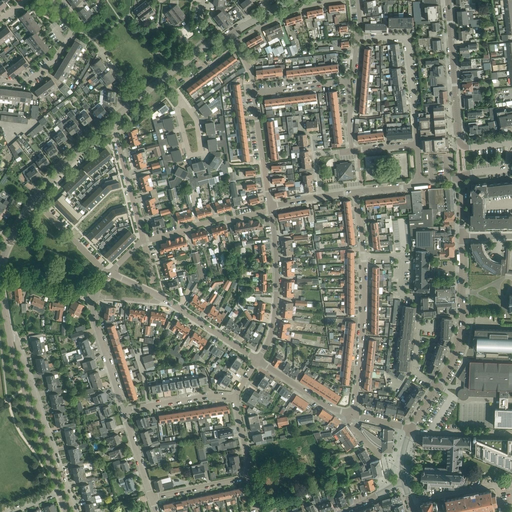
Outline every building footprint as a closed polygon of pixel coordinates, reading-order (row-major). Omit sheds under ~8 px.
[(84,3),(82,0),(74,0),(70,3),(74,8),(76,6),(77,8),(82,5),(84,3)] [(224,1),(219,0),(214,0),(214,5),(217,5),(216,8),(223,9),(223,10),(227,8),(227,7),(223,6),(224,3),(226,3),(226,1),(224,1)] [(244,0),(245,1),(251,8),(255,5),(253,2),(251,0),(244,0)] [(150,7),(146,1),(140,5),(144,11),(150,7)] [(245,1),(243,2),(242,1),(237,4),(242,10),(244,8),(247,12),(251,8),(245,1)] [(345,4),(337,5),(338,11),(338,13),(340,13),(340,14),(345,13),(345,10),(345,4)] [(82,5),(77,8),(79,11),(77,12),(80,17),(88,11),(84,7),(82,5)] [(138,16),(144,11),(140,5),(134,10),(138,16)] [(181,10),(176,5),(171,9),(175,15),(181,10)] [(376,6),(373,6),(367,7),(365,7),(365,13),(370,12),(371,15),(377,14),(376,6)] [(155,12),(150,7),(144,11),(149,17),(155,12)] [(464,8),(464,11),(457,11),(458,16),(460,16),(467,15),(466,11),(476,11),(476,7),(464,8)] [(216,8),(216,13),(217,15),(214,17),(217,21),(225,15),(223,13),(224,12),(223,10),(223,9),(216,8)] [(169,20),(175,15),(171,9),(165,14),(169,20)] [(186,16),(181,10),(175,15),(180,21),(186,16)] [(30,16),(27,11),(19,17),(23,22),(30,16)] [(91,15),(88,11),(80,17),(84,21),(86,19),(88,22),(92,18),(91,15)] [(144,11),(138,16),(143,22),(149,17),(144,11)] [(232,16),(229,12),(225,15),(217,21),(220,25),(229,18),(230,18),(232,16)] [(175,15),(169,20),(174,26),(180,21),(175,15)] [(301,15),(293,17),(295,23),(296,25),(297,28),(299,28),(298,25),(300,24),(299,22),(303,20),(301,15)] [(458,24),(471,23),(471,27),(477,26),(480,26),(480,20),(477,20),(476,19),(467,20),(467,15),(460,16),(460,24),(458,24)] [(26,26),(34,20),(30,16),(23,22),(26,26)] [(230,18),(229,18),(220,25),(224,30),(231,23),(229,21),(231,20),(230,18)] [(29,30),(37,24),(34,20),(26,26),(29,30)] [(427,21),(428,24),(432,24),(432,30),(429,31),(429,37),(433,37),(437,37),(437,31),(440,31),(440,22),(433,23),(432,21),(427,21)] [(37,31),(41,29),(37,24),(29,30),(33,34),(37,31)] [(283,32),(282,29),(280,24),(273,27),(278,37),(278,39),(284,36),(282,32),(283,32)] [(13,34),(7,27),(3,30),(8,37),(13,34)] [(278,37),(273,27),(266,30),(263,31),(268,42),(278,37)] [(469,30),(459,31),(460,40),(465,40),(465,34),(469,34),(474,34),(473,28),(469,28),(469,30)] [(8,37),(3,30),(0,31),(0,35),(4,41),(8,37)] [(33,34),(28,38),(25,40),(28,44),(39,36),(37,34),(39,33),(37,31),(33,34)] [(265,42),(261,34),(254,38),(256,43),(259,42),(261,44),(258,45),(259,49),(260,50),(266,46),(264,43),(265,42)] [(32,49),(42,41),(39,36),(28,44),(32,49)] [(441,40),(438,40),(437,37),(433,37),(429,37),(418,38),(419,45),(424,45),(424,46),(426,46),(426,50),(437,49),(442,49),(441,40)] [(254,38),(247,42),(250,47),(254,45),(255,44),(256,43),(254,38)] [(339,43),(339,48),(342,47),(342,48),(350,47),(349,41),(348,41),(347,39),(342,39),(342,42),(341,42),(341,43),(339,43)] [(75,41),(72,45),(81,50),(82,48),(84,49),(87,44),(80,40),(79,43),(75,41)] [(38,51),(45,45),(42,41),(32,49),(35,53),(38,51)] [(274,48),(271,42),(268,43),(270,46),(273,51),(275,56),(285,52),(282,45),(279,47),(279,46),(274,48)] [(460,53),(462,53),(462,57),(465,56),(465,57),(466,58),(467,58),(468,58),(468,57),(469,56),(470,55),(470,54),(470,53),(470,52),(469,52),(469,50),(477,49),(477,42),(472,43),(467,43),(468,46),(460,46),(460,53)] [(41,55),(49,49),(45,45),(38,51),(41,55)] [(72,45),(70,50),(78,55),(78,54),(80,52),(81,53),(83,51),(81,50),(72,45)] [(262,49),(263,51),(266,50),(268,54),(273,51),(270,46),(265,48),(262,49)] [(296,55),(292,46),(287,48),(290,55),(293,54),(293,56),(296,55)] [(70,50),(67,54),(75,59),(76,59),(77,56),(79,57),(80,55),(78,54),(78,55),(70,50)] [(67,54),(64,58),(73,64),(73,63),(75,61),(76,62),(77,60),(76,59),(75,59),(67,54)] [(237,60),(233,55),(228,58),(234,67),(237,65),(235,62),(237,60)] [(29,65),(23,57),(19,60),(25,68),(29,65)] [(96,57),(93,61),(90,66),(93,71),(103,63),(100,59),(99,60),(96,57)] [(64,58),(62,63),(70,68),(72,65),(73,66),(75,64),(73,63),(73,64),(64,58)] [(235,68),(234,67),(228,58),(223,62),(229,71),(230,71),(235,68)] [(463,60),(463,62),(461,62),(461,64),(460,64),(461,67),(462,69),(472,68),(471,61),(471,59),(463,60)] [(25,68),(19,60),(14,64),(20,71),(25,68)] [(13,62),(9,65),(16,75),(20,71),(14,64),(13,62)] [(229,71),(223,62),(218,66),(222,72),(224,74),(229,71)] [(1,63),(0,63),(0,71),(2,74),(4,77),(6,75),(7,77),(9,75),(10,75),(6,70),(4,67),(3,66),(1,63)] [(62,63),(59,67),(68,72),(69,70),(71,71),(72,69),(70,68),(62,63)] [(106,68),(103,63),(93,71),(96,74),(98,73),(106,68)] [(8,64),(4,67),(6,70),(10,75),(9,75),(12,78),(16,75),(9,65),(8,64)] [(275,64),(275,68),(276,68),(277,76),(283,75),(283,72),(285,71),(284,64),(279,65),(278,64),(275,64)] [(430,66),(431,75),(429,75),(430,86),(432,86),(437,85),(436,79),(435,79),(435,75),(444,74),(443,65),(439,65),(430,66)] [(222,72),(218,66),(212,70),(217,76),(222,72)] [(59,67),(57,71),(65,77),(65,76),(67,74),(68,75),(69,73),(68,72),(59,67)] [(217,76),(212,70),(207,74),(211,79),(217,76)] [(461,76),(461,79),(462,79),(462,81),(473,80),(473,77),(474,77),(474,76),(477,76),(477,70),(469,71),(469,74),(462,75),(462,76),(461,76)] [(65,77),(57,71),(54,76),(62,81),(64,78),(65,79),(67,77),(65,76),(65,77)] [(108,71),(100,77),(100,78),(98,80),(96,78),(92,81),(94,83),(96,82),(96,83),(99,81),(101,83),(104,81),(112,75),(108,71)] [(207,74),(202,78),(206,83),(208,86),(212,84),(211,84),(213,82),(211,80),(211,79),(207,74)] [(104,81),(107,85),(106,86),(107,88),(113,87),(111,84),(110,82),(115,79),(112,75),(104,81)] [(206,83),(202,78),(197,81),(201,87),(203,89),(208,86),(206,83)] [(230,85),(230,89),(233,88),(233,91),(240,90),(239,84),(236,84),(235,78),(231,81),(230,82),(230,85)] [(51,79),(47,82),(53,90),(56,88),(57,89),(58,88),(51,79)] [(201,87),(197,81),(192,85),(196,91),(201,87)] [(47,82),(43,85),(49,93),(50,94),(52,93),(54,95),(56,93),(54,91),(53,90),(47,82)] [(463,84),(463,91),(465,91),(466,95),(472,94),(478,94),(478,90),(473,90),(472,86),(474,86),(479,85),(478,82),(467,82),(467,84),(463,84)] [(43,85),(39,88),(45,96),(48,94),(49,96),(50,94),(49,93),(43,85)] [(196,91),(192,85),(186,89),(192,97),(198,94),(196,91)] [(59,89),(65,94),(67,97),(70,94),(67,92),(62,86),(59,89)] [(438,98),(438,103),(440,103),(440,104),(448,103),(446,91),(445,91),(445,86),(433,87),(434,96),(436,96),(437,98),(438,98)] [(107,88),(104,89),(103,95),(115,97),(116,92),(113,91),(114,89),(113,87),(107,88)] [(45,96),(39,88),(35,91),(41,99),(44,97),(45,99),(46,97),(45,96)] [(26,92),(25,102),(28,102),(28,104),(30,104),(33,104),(33,100),(30,100),(31,98),(31,97),(31,92),(30,92),(26,92)] [(472,94),(472,98),(464,98),(465,108),(473,107),(473,101),(478,100),(482,100),(482,93),(478,94),(472,94)] [(100,99),(100,101),(101,102),(103,103),(110,106),(112,104),(112,102),(115,102),(115,97),(103,95),(103,96),(100,95),(100,99)] [(201,101),(197,104),(200,108),(199,109),(202,113),(221,99),(220,95),(212,101),(207,105),(206,104),(204,105),(201,101)] [(90,107),(84,99),(82,101),(84,104),(88,109),(90,107)] [(220,104),(221,104),(221,99),(202,113),(205,117),(212,112),(211,110),(216,107),(220,104)] [(103,103),(101,102),(95,106),(101,113),(103,116),(107,112),(106,111),(108,109),(110,106),(103,103)] [(446,138),(445,134),(446,134),(444,107),(443,107),(443,105),(437,105),(437,103),(423,104),(423,109),(421,109),(421,112),(424,112),(419,113),(422,147),(423,147),(423,150),(445,149),(445,146),(446,145),(449,145),(448,138),(446,138)] [(165,104),(154,113),(151,115),(152,119),(156,118),(155,116),(160,112),(162,114),(163,113),(163,114),(167,113),(166,110),(168,108),(165,104)] [(396,114),(402,113),(402,111),(407,111),(407,105),(398,106),(398,107),(395,107),(396,114)] [(103,116),(101,113),(95,106),(91,109),(99,119),(103,116)] [(504,110),(504,108),(496,108),(500,128),(501,128),(502,128),(507,127),(511,125),(511,108),(507,106),(506,106),(506,109),(504,110)] [(483,113),(482,111),(482,110),(482,109),(481,109),(476,110),(476,111),(468,112),(468,119),(470,119),(473,118),(477,118),(478,118),(478,116),(479,116),(483,115),(483,113)] [(67,114),(70,118),(67,121),(76,132),(80,129),(74,121),(73,120),(75,118),(69,111),(67,113),(67,114)] [(77,117),(78,118),(84,125),(88,122),(86,120),(82,115),(80,111),(76,114),(77,117)] [(92,119),(86,111),(82,115),(86,120),(88,122),(92,119)] [(163,121),(157,123),(156,118),(152,119),(154,127),(172,122),(171,117),(163,120),(163,121)] [(214,124),(214,122),(205,123),(206,129),(224,126),(223,118),(220,118),(220,123),(214,124)] [(355,123),(354,132),(358,133),(358,132),(359,122),(363,122),(363,119),(355,119),(355,123)] [(67,121),(63,124),(61,121),(59,123),(63,128),(65,126),(68,131),(71,135),(76,132),(67,121)] [(477,134),(481,133),(481,132),(495,129),(494,121),(488,122),(489,125),(480,127),(478,128),(478,125),(476,125),(476,122),(469,123),(469,127),(470,127),(470,130),(469,130),(470,134),(474,134),(474,133),(477,133),(477,134)] [(174,128),(172,122),(154,127),(156,132),(156,134),(157,135),(160,134),(159,129),(165,128),(165,130),(174,128)] [(44,128),(40,123),(35,128),(39,133),(44,128)] [(59,123),(57,125),(59,128),(56,131),(57,134),(63,141),(67,138),(61,131),(60,130),(63,128),(59,123)] [(224,126),(206,129),(207,134),(215,133),(215,131),(221,130),(222,135),(225,134),(224,126)] [(135,133),(138,132),(137,129),(127,131),(129,139),(137,137),(135,133)] [(167,137),(161,139),(160,134),(157,135),(159,143),(177,138),(175,133),(167,135),(167,137)] [(57,134),(53,137),(52,138),(54,142),(57,145),(58,143),(59,145),(63,141),(57,134)] [(216,141),(216,139),(207,140),(208,145),(226,142),(225,134),(222,135),(222,140),(216,141)] [(137,137),(129,139),(131,146),(141,144),(140,140),(142,140),(141,136),(137,137)] [(332,146),(332,147),(340,146),(340,143),(343,142),(342,136),(334,137),(335,143),(332,143),(332,146)] [(178,144),(177,138),(159,143),(161,151),(164,150),(163,145),(169,144),(170,146),(178,144)] [(53,143),(52,143),(49,146),(54,153),(58,150),(57,149),(59,147),(57,145),(54,142),(53,143)] [(226,142),(208,145),(209,150),(214,150),(217,149),(217,147),(223,146),(224,151),(227,151),(226,142)] [(47,143),(43,147),(44,148),(42,150),(45,154),(46,153),(47,154),(48,154),(50,157),(54,153),(49,146),(47,143)] [(155,157),(161,155),(158,143),(146,146),(146,147),(147,151),(153,149),(155,157)] [(106,149),(102,152),(108,159),(111,155),(106,149)] [(172,153),(165,155),(164,150),(161,151),(163,159),(181,154),(179,149),(171,151),(172,153)] [(292,153),(300,152),(300,157),(301,157),(309,156),(309,151),(300,152),(299,149),(291,150),(292,153)] [(145,159),(146,159),(145,151),(143,152),(133,154),(135,162),(137,161),(145,159)] [(44,155),(41,152),(37,155),(45,165),(49,162),(44,155)] [(102,152),(98,155),(104,162),(108,159),(102,152)] [(182,159),(181,154),(163,159),(165,167),(168,166),(167,161),(173,160),(174,162),(182,159)] [(33,158),(35,161),(36,162),(34,163),(37,166),(38,165),(41,169),(45,165),(37,155),(33,158)] [(98,155),(94,158),(100,165),(104,162),(98,155)] [(222,160),(215,156),(212,160),(214,161),(228,170),(228,167),(230,167),(229,160),(225,161),(225,163),(225,164),(221,162),(222,160)] [(94,158),(91,161),(96,168),(100,165),(94,158)] [(145,159),(135,162),(137,169),(147,166),(145,159)] [(212,160),(209,164),(211,166),(213,167),(216,169),(217,167),(223,171),(219,172),(220,175),(224,174),(228,173),(228,172),(228,170),(214,161),(212,160)] [(91,161),(87,164),(93,171),(96,168),(91,161)] [(203,166),(202,161),(197,162),(202,180),(204,180),(208,178),(210,178),(209,175),(204,176),(202,170),(204,169),(203,166)] [(193,168),(194,172),(196,171),(198,178),(193,179),(194,182),(202,180),(197,162),(192,164),(193,168)] [(311,162),(302,163),(302,168),(300,168),(299,170),(299,171),(307,171),(306,168),(311,167),(311,162)] [(349,179),(354,178),(353,174),(355,174),(354,167),(352,167),(352,163),(348,163),(347,162),(340,163),(340,164),(336,164),(337,169),(334,169),(335,176),(338,176),(338,180),(342,179),(342,180),(349,180),(349,179)] [(37,166),(34,163),(28,167),(36,178),(40,174),(39,172),(40,171),(41,172),(36,166),(37,166)] [(87,164),(83,167),(89,174),(93,171),(87,164)] [(28,167),(23,171),(25,175),(27,174),(32,181),(36,178),(28,167)] [(176,175),(174,180),(168,181),(170,188),(174,188),(183,169),(178,167),(176,171),(175,174),(176,175)] [(81,169),(78,172),(84,179),(87,175),(81,169)] [(184,179),(185,176),(189,178),(190,183),(194,182),(193,179),(191,173),(183,169),(182,171),(174,188),(180,186),(179,184),(182,178),(184,179)] [(78,172),(74,176),(80,182),(84,179),(78,172)] [(307,172),(299,173),(300,175),(303,175),(304,181),(313,180),(312,174),(307,175),(307,172)] [(117,174),(112,176),(113,179),(115,188),(120,186),(117,174)] [(5,175),(0,183),(3,185),(8,177),(5,175)] [(150,178),(149,175),(139,177),(141,184),(148,182),(147,179),(150,178)] [(74,176),(71,179),(77,185),(80,182),(74,176)] [(71,179),(67,183),(73,189),(77,185),(71,179)] [(107,181),(105,181),(110,189),(115,188),(113,179),(107,181)] [(105,181),(100,186),(106,192),(110,189),(105,181)] [(476,184),(476,185),(473,185),(471,187),(472,189),(471,190),(471,194),(472,196),(471,196),(471,201),(472,201),(474,203),(472,203),(472,212),(474,212),(473,215),(471,215),(471,218),(473,218),(471,221),(471,225),(475,225),(475,229),(479,229),(482,227),(482,229),(485,228),(488,227),(488,228),(492,228),(495,227),(495,228),(500,228),(502,227),(502,228),(507,228),(509,227),(510,228),(511,228),(511,215),(509,216),(509,217),(484,218),(482,216),(482,215),(483,215),(483,197),(481,196),(483,194),(485,195),(511,192),(511,181),(487,184),(487,183),(483,183),(483,185),(480,184),(476,184)] [(148,182),(141,184),(143,192),(150,190),(151,194),(157,192),(156,188),(153,189),(152,186),(153,186),(152,182),(148,182)] [(199,188),(198,182),(188,184),(190,190),(199,188)] [(67,183),(64,186),(68,191),(70,192),(73,189),(67,183)] [(100,186),(97,190),(103,196),(106,192),(100,186)] [(204,194),(201,194),(201,198),(206,198),(206,200),(210,200),(210,187),(204,187),(204,194)] [(453,187),(428,189),(429,209),(432,209),(432,217),(436,217),(436,214),(438,211),(447,211),(447,212),(454,212),(453,187)] [(175,198),(176,198),(174,188),(168,189),(170,199),(172,199),(172,200),(171,200),(173,207),(176,206),(175,198)] [(97,190),(93,193),(99,199),(103,196),(97,190)] [(421,190),(411,191),(411,192),(412,192),(413,214),(409,214),(410,227),(433,226),(432,217),(432,209),(429,209),(422,209),(421,191),(421,190)] [(26,191),(20,200),(23,202),(29,193),(26,191)] [(151,194),(152,198),(145,200),(147,207),(154,205),(153,202),(156,201),(155,198),(158,197),(164,196),(163,191),(157,193),(157,192),(151,194)] [(93,193),(89,196),(96,203),(99,199),(93,193)] [(63,194),(54,203),(58,207),(65,200),(65,199),(66,198),(63,194)] [(0,210),(2,212),(8,203),(8,202),(8,201),(0,195),(0,210)] [(89,196),(86,200),(92,206),(96,203),(89,196)] [(405,196),(399,196),(400,206),(400,209),(407,208),(411,208),(410,196),(405,196)] [(227,202),(223,203),(224,209),(224,211),(232,209),(231,207),(230,204),(229,199),(226,200),(227,202)] [(65,200),(58,207),(62,211),(69,204),(65,200)] [(86,200),(82,203),(89,210),(92,206),(86,200)] [(218,202),(215,203),(216,208),(217,213),(224,211),(224,209),(223,203),(222,200),(217,201),(218,202)] [(69,204),(62,211),(66,215),(73,208),(69,204)] [(209,204),(202,206),(203,209),(204,214),(205,216),(212,214),(211,212),(211,209),(210,207),(210,206),(209,204)] [(154,205),(147,207),(149,215),(158,212),(158,209),(155,209),(154,205)] [(198,207),(195,208),(198,218),(205,216),(204,214),(203,209),(202,206),(198,207)] [(125,207),(120,208),(122,217),(123,220),(128,219),(125,207)] [(73,208),(66,215),(70,219),(78,212),(73,208)] [(120,208),(113,210),(117,218),(118,218),(122,217),(120,208)] [(309,222),(314,221),(313,215),(313,214),(312,209),(309,209),(309,208),(303,209),(304,216),(308,215),(309,222)] [(186,210),(183,211),(183,214),(185,219),(185,221),(192,219),(192,217),(191,214),(190,210),(190,209),(189,209),(186,210)] [(113,210),(108,215),(114,221),(117,218),(113,210)] [(78,212),(70,219),(74,224),(83,215),(79,211),(78,213),(78,212)] [(295,225),(297,234),(301,233),(299,224),(297,211),(291,212),(292,218),(293,222),(296,221),(297,224),(295,225)] [(179,212),(175,213),(177,218),(178,223),(185,221),(185,219),(183,214),(179,215),(179,212)] [(447,212),(444,212),(445,221),(443,222),(443,224),(449,224),(449,221),(455,221),(454,212),(447,212)] [(108,215),(104,218),(110,225),(114,221),(108,215)] [(151,223),(153,229),(165,226),(162,217),(154,219),(155,222),(151,223)] [(104,218),(101,222),(107,228),(110,225),(104,218)] [(259,221),(252,222),(254,229),(260,228),(260,230),(263,229),(262,224),(259,225),(259,221)] [(101,222),(97,225),(104,232),(107,228),(101,222)] [(97,225),(94,229),(100,235),(104,232),(97,225)] [(228,236),(225,225),(218,227),(220,234),(224,233),(225,237),(228,236)] [(220,234),(218,227),(211,229),(212,233),(214,240),(217,239),(216,235),(220,234)] [(94,229),(90,232),(97,238),(100,235),(94,229)] [(129,230),(125,234),(131,240),(135,237),(129,230)] [(206,230),(198,232),(199,235),(201,243),(205,242),(208,241),(207,235),(206,230)] [(416,230),(416,237),(411,237),(412,244),(412,246),(412,251),(416,251),(428,251),(431,251),(431,256),(440,256),(445,256),(454,256),(454,248),(455,248),(455,243),(454,243),(454,236),(449,236),(449,237),(447,237),(447,235),(447,234),(446,234),(446,233),(445,233),(435,232),(435,230),(430,230),(416,230)] [(90,232),(87,236),(95,245),(99,241),(97,238),(90,232)] [(198,232),(191,234),(192,237),(192,239),(194,245),(197,244),(201,243),(199,235),(198,232)] [(125,234),(122,237),(128,244),(131,240),(125,234)] [(182,236),(178,237),(181,247),(187,245),(185,238),(182,238),(182,236)] [(122,237),(118,241),(125,247),(128,244),(122,237)] [(175,240),(173,241),(175,248),(181,247),(178,237),(175,238),(175,240)] [(166,240),(166,243),(168,250),(175,248),(173,241),(170,242),(169,239),(166,240)] [(292,243),(292,240),(282,240),(283,248),(290,247),(293,247),(292,243)] [(118,241),(115,244),(121,250),(125,247),(118,241)] [(161,248),(159,249),(161,254),(163,253),(163,251),(168,250),(166,243),(160,244),(161,248)] [(505,273),(506,259),(501,258),(501,263),(496,262),(492,260),(488,257),(485,253),(483,248),(482,243),(471,243),(473,251),(472,251),(476,258),(475,258),(480,264),(479,265),(486,269),(486,270),(493,272),(493,273),(501,273),(500,275),(505,275),(505,273)] [(115,244),(111,247),(118,254),(121,250),(115,244)] [(258,245),(254,245),(254,248),(258,248),(259,253),(265,252),(264,244),(258,245)] [(111,247),(108,251),(114,257),(118,254),(111,247)] [(290,247),(283,248),(283,255),(293,254),(293,251),(290,251),(290,247)] [(347,252),(344,252),(344,255),(344,256),(344,258),(348,258),(354,258),(354,252),(352,252),(352,249),(347,249),(347,252)] [(108,251),(104,254),(111,261),(114,257),(108,251)] [(195,265),(201,263),(198,251),(192,253),(195,265)] [(427,283),(428,270),(429,270),(429,262),(428,262),(428,251),(416,251),(416,258),(414,258),(414,262),(416,262),(416,280),(414,280),(414,283),(415,283),(415,291),(429,292),(430,292),(430,291),(430,284),(430,283),(429,283),(427,283)] [(260,258),(255,259),(256,262),(260,262),(266,261),(265,252),(259,253),(260,258)] [(173,264),(172,261),(163,263),(165,270),(174,268),(176,267),(175,263),(173,264)] [(174,268),(165,270),(167,278),(176,275),(174,268)] [(196,273),(187,275),(189,282),(187,287),(193,292),(199,283),(196,273)] [(255,273),(255,277),(256,278),(259,279),(259,282),(266,282),(266,273),(255,273)] [(174,279),(175,282),(168,283),(170,290),(180,287),(177,278),(174,279)] [(227,278),(223,288),(228,290),(232,281),(227,278)] [(235,289),(238,283),(233,281),(226,295),(230,297),(234,288),(235,289)] [(294,289),(294,282),(284,281),(284,289),(291,289),(294,289)] [(250,282),(250,290),(255,290),(259,290),(266,290),(266,282),(259,282),(259,287),(254,287),(254,285),(258,285),(258,282),(250,282)] [(435,286),(434,286),(434,291),(435,291),(436,296),(436,302),(446,302),(456,301),(456,300),(455,300),(455,297),(456,297),(455,296),(455,284),(447,284),(447,285),(436,285),(435,285),(435,286)] [(211,303),(216,295),(213,293),(208,301),(211,303)] [(198,296),(195,294),(190,303),(196,307),(200,301),(196,298),(198,296)] [(211,303),(214,305),(219,297),(216,295),(211,303)] [(244,300),(255,302),(254,305),(258,305),(258,310),(264,311),(265,303),(259,302),(260,296),(248,296),(246,295),(246,296),(244,296),(244,300)] [(33,308),(37,309),(37,310),(43,313),(46,307),(43,306),(44,302),(39,300),(39,298),(34,296),(33,298),(31,297),(29,301),(30,301),(29,303),(31,304),(34,305),(33,308)] [(438,313),(438,308),(436,308),(436,302),(436,296),(428,296),(428,297),(421,297),(422,317),(427,316),(431,316),(432,316),(436,316),(436,313),(438,313)] [(70,308),(71,309),(70,311),(71,312),(69,314),(73,316),(74,313),(76,314),(77,311),(80,313),(84,306),(75,301),(73,305),(72,304),(70,308)] [(204,301),(203,303),(200,301),(196,307),(202,311),(207,303),(204,301)] [(446,302),(436,302),(436,308),(438,308),(438,313),(449,312),(448,307),(456,307),(456,301),(446,302)] [(56,320),(61,321),(62,310),(63,310),(64,303),(60,302),(60,304),(53,302),(53,303),(50,303),(49,306),(50,306),(49,310),(52,310),(52,309),(58,310),(56,320)] [(293,306),(293,303),(283,302),(282,309),(292,311),(293,306)] [(215,307),(213,306),(207,314),(213,318),(218,312),(220,308),(216,305),(215,307)] [(403,311),(402,316),(415,318),(416,307),(403,306),(403,311)] [(244,312),(250,320),(252,318),(246,309),(244,308),(244,309),(241,308),(241,309),(244,312)] [(125,320),(128,320),(132,320),(132,316),(136,317),(137,310),(130,309),(129,315),(126,315),(125,320)] [(292,311),(282,309),(281,317),(292,318),(292,311)] [(143,322),(144,311),(137,310),(136,317),(141,317),(140,321),(143,322)] [(258,310),(257,315),(253,315),(252,318),(263,320),(264,311),(258,310)] [(153,323),(153,322),(157,323),(158,320),(158,312),(151,312),(150,323),(153,323)] [(170,322),(167,320),(166,320),(165,320),(166,313),(158,312),(158,320),(162,320),(161,324),(165,325),(163,327),(167,329),(170,322)] [(223,312),(221,315),(218,312),(213,318),(220,322),(225,314),(223,312)] [(105,313),(104,319),(105,319),(105,320),(107,325),(113,323),(113,322),(114,322),(113,320),(111,319),(111,314),(105,313)] [(401,327),(414,328),(415,318),(402,316),(402,322),(401,327)] [(233,320),(230,318),(225,326),(231,330),(235,324),(232,321),(233,320)] [(241,322),(240,324),(242,326),(245,328),(246,327),(249,321),(245,318),(242,323),(241,322)] [(452,318),(450,318),(447,318),(445,318),(442,318),(442,320),(439,320),(439,325),(442,326),(442,328),(447,328),(451,328),(452,318)] [(177,321),(171,330),(174,332),(176,328),(179,331),(183,325),(177,321)] [(249,321),(246,327),(250,330),(254,323),(249,321)] [(290,327),(291,324),(281,322),(279,329),(286,331),(289,331),(290,327)] [(109,333),(116,331),(114,324),(107,326),(109,333)] [(240,324),(238,326),(235,324),(231,330),(237,334),(242,326),(240,324)] [(179,331),(177,334),(181,336),(183,338),(190,329),(183,325),(179,331)] [(413,334),(414,328),(401,327),(400,338),(411,339),(413,339),(413,334)] [(441,338),(449,339),(451,339),(451,328),(447,328),(442,328),(442,330),(439,330),(438,336),(441,336),(441,338)] [(250,331),(247,329),(242,337),(249,341),(252,335),(249,333),(250,331)] [(286,331),(279,329),(278,337),(286,338),(288,339),(288,335),(286,335),(286,331)] [(511,330),(475,329),(475,336),(474,336),(473,349),(502,350),(502,352),(511,352),(511,330)] [(118,330),(116,331),(109,333),(111,339),(118,337),(120,336),(118,330)] [(81,348),(89,346),(87,339),(85,339),(84,336),(82,331),(78,332),(71,335),(72,340),(78,338),(78,339),(81,348)] [(189,335),(184,343),(187,345),(189,342),(194,345),(197,342),(201,336),(194,332),(191,337),(189,335)] [(35,340),(31,341),(32,345),(33,345),(33,347),(45,345),(44,342),(40,342),(39,337),(43,336),(42,333),(35,335),(35,340)] [(257,335),(256,338),(252,335),(249,341),(255,346),(260,337),(257,335)] [(197,342),(200,344),(198,348),(201,350),(207,340),(201,336),(197,342)] [(369,339),(369,346),(371,346),(379,347),(383,347),(386,348),(387,345),(379,344),(380,337),(374,337),(370,336),(370,340),(369,339)] [(397,348),(410,349),(411,339),(400,338),(398,337),(398,343),(397,348)] [(122,349),(119,342),(113,344),(115,351),(122,349)] [(438,353),(444,355),(447,345),(440,343),(438,342),(437,345),(432,343),(430,348),(435,350),(434,352),(438,353)] [(211,343),(210,345),(207,349),(213,353),(217,347),(211,343)] [(33,349),(33,354),(37,353),(37,356),(47,354),(46,351),(43,352),(42,348),(45,348),(45,345),(33,347),(34,349),(33,349)] [(83,353),(75,356),(77,361),(82,360),(82,359),(90,357),(89,353),(91,353),(89,346),(81,348),(83,353)] [(178,351),(175,348),(173,350),(169,347),(166,350),(175,356),(178,351)] [(219,357),(223,351),(217,347),(213,353),(219,357)] [(396,359),(398,359),(409,360),(410,349),(397,348),(396,359)] [(122,350),(122,349),(115,351),(117,357),(124,355),(125,354),(124,349),(122,350)] [(442,360),(444,355),(438,353),(434,352),(434,354),(429,353),(427,358),(432,359),(431,362),(440,365),(442,360)] [(38,359),(35,359),(35,364),(36,363),(37,365),(48,363),(48,360),(44,361),(44,357),(47,357),(47,354),(37,356),(38,359)] [(142,357),(146,368),(147,371),(152,369),(155,368),(151,354),(142,357)] [(277,367),(283,357),(278,354),(271,364),(277,367)] [(125,358),(124,355),(117,357),(119,363),(126,361),(130,360),(129,357),(125,358)] [(239,366),(243,360),(237,356),(233,362),(239,366)] [(82,360),(83,363),(85,370),(96,366),(93,359),(91,360),(90,357),(82,359),(82,360)] [(495,426),(499,426),(501,427),(503,427),(505,427),(507,426),(511,426),(511,408),(508,408),(508,397),(511,397),(511,362),(508,362),(509,358),(476,357),(476,361),(470,361),(469,361),(458,378),(464,382),(464,388),(463,388),(462,388),(461,389),(460,389),(460,390),(459,390),(459,391),(458,391),(458,392),(458,393),(458,394),(458,395),(458,396),(458,397),(459,397),(459,398),(460,399),(461,399),(462,400),(463,400),(464,400),(465,400),(465,399),(466,399),(467,399),(468,398),(468,397),(468,396),(500,397),(499,409),(495,408),(495,415),(497,415),(497,420),(495,419),(495,426)] [(411,360),(409,360),(398,359),(396,370),(397,370),(408,371),(409,371),(411,360)] [(431,362),(428,360),(427,363),(430,364),(429,366),(437,369),(438,370),(440,365),(431,362)] [(127,367),(126,361),(119,363),(121,369),(127,367)] [(239,366),(233,362),(229,369),(235,373),(239,366)] [(37,372),(40,372),(43,371),(44,374),(50,372),(50,369),(49,366),(48,363),(37,365),(37,368),(36,368),(37,372)] [(294,367),(288,363),(282,371),(289,375),(293,368),(294,367)] [(367,364),(366,370),(368,371),(376,372),(380,372),(384,372),(384,370),(377,369),(377,368),(373,368),(373,365),(369,364),(367,364)] [(429,377),(431,378),(432,375),(434,376),(437,369),(429,366),(427,373),(430,374),(429,377)] [(129,373),(127,367),(121,369),(123,376),(129,373)] [(297,369),(296,370),(293,368),(289,375),(295,379),(300,371),(297,369)] [(397,370),(397,372),(400,373),(398,377),(402,380),(408,371),(397,370)] [(52,375),(45,376),(46,381),(47,381),(48,383),(49,382),(59,380),(58,377),(55,378),(54,375),(58,374),(57,371),(56,371),(51,372),(52,375)] [(91,372),(82,375),(83,378),(88,377),(90,382),(100,379),(97,372),(92,374),(91,372)] [(228,382),(233,376),(227,372),(222,378),(228,382)] [(131,380),(129,373),(123,376),(125,382),(131,380)] [(198,374),(191,376),(191,378),(193,386),(200,384),(199,377),(198,377),(198,374)] [(269,381),(271,383),(273,380),(265,374),(261,381),(267,385),(269,381)] [(305,374),(300,381),(304,383),(306,384),(311,378),(305,374)] [(191,375),(184,377),(184,379),(185,387),(193,386),(191,378),(191,376),(191,375)] [(199,377),(200,384),(207,383),(206,376),(199,377)] [(176,378),(177,381),(178,388),(185,387),(184,379),(184,377),(176,378)] [(228,382),(222,378),(218,384),(224,388),(228,382)] [(312,389),(317,382),(311,378),(306,384),(309,386),(308,386),(312,389)] [(100,379),(90,382),(92,389),(87,391),(88,394),(95,391),(94,388),(102,386),(100,379)] [(47,385),(48,390),(51,389),(52,392),(61,390),(60,387),(57,387),(56,384),(60,383),(59,380),(49,382),(48,383),(48,385),(47,385)] [(133,386),(131,380),(125,382),(126,388),(133,386)] [(155,381),(152,381),(147,382),(149,393),(157,392),(155,382),(155,381)] [(162,383),(161,381),(155,382),(157,392),(164,391),(162,383)] [(178,388),(177,381),(170,382),(171,389),(178,388)] [(263,391),(263,390),(265,388),(267,385),(261,381),(257,387),(259,388),(261,390),(263,391)] [(171,389),(170,382),(162,383),(164,391),(171,389)] [(318,392),(323,385),(317,382),(312,389),(316,391),(316,390),(318,392)] [(324,383),(323,385),(318,392),(321,393),(320,394),(324,396),(329,389),(331,387),(324,383)] [(280,384),(279,387),(276,391),(282,395),(286,389),(280,384)] [(424,391),(414,384),(412,387),(414,388),(413,390),(422,395),(424,391)] [(135,392),(133,386),(126,388),(128,394),(135,392)] [(413,390),(411,388),(409,391),(412,392),(411,394),(418,399),(419,400),(422,395),(413,390)] [(289,399),(293,393),(286,389),(282,395),(289,399)] [(335,393),(329,389),(324,396),(327,399),(328,398),(330,400),(335,393)] [(53,394),(49,395),(50,399),(51,399),(51,401),(53,401),(63,399),(62,396),(59,397),(58,393),(62,392),(61,390),(52,392),(53,394)] [(255,390),(251,396),(257,401),(258,398),(266,403),(268,400),(269,398),(266,396),(262,393),(261,394),(259,393),(255,390)] [(94,398),(95,401),(99,399),(100,402),(102,402),(106,400),(104,393),(97,395),(96,391),(95,391),(88,394),(86,394),(88,400),(94,398)] [(132,400),(133,399),(137,398),(135,392),(128,394),(130,400),(132,399),(132,400)] [(341,397),(336,394),(335,393),(330,400),(332,401),(336,404),(341,397)] [(406,394),(405,397),(415,403),(418,399),(411,394),(410,394),(408,396),(406,394)] [(297,395),(292,403),(298,407),(301,401),(302,400),(300,398),(297,395)] [(251,396),(246,403),(252,407),(257,401),(251,396)] [(405,397),(403,399),(405,401),(404,403),(406,404),(413,407),(415,403),(405,397)] [(51,404),(52,408),(54,408),(55,407),(56,410),(65,408),(64,405),(61,406),(60,403),(64,402),(63,399),(53,401),(51,401),(52,404),(51,404)] [(375,410),(380,412),(381,410),(383,402),(383,399),(380,399),(380,401),(378,401),(376,409),(376,410),(375,410)] [(298,407),(296,409),(298,410),(302,413),(303,411),(308,403),(305,401),(304,401),(302,400),(301,401),(298,407)] [(286,401),(283,406),(279,412),(282,414),(286,408),(289,403),(286,401)] [(403,408),(397,406),(395,415),(397,415),(407,418),(413,408),(413,407),(406,404),(403,408)] [(103,412),(105,416),(106,415),(111,414),(108,406),(106,407),(103,407),(102,408),(98,410),(99,413),(103,412)] [(252,409),(249,407),(247,410),(249,416),(250,424),(263,421),(262,418),(259,419),(258,414),(259,413),(252,409)] [(261,410),(261,411),(254,407),(252,409),(259,413),(262,416),(264,412),(261,410)] [(57,413),(53,414),(54,418),(55,418),(55,420),(57,420),(67,418),(66,415),(63,415),(62,412),(66,411),(65,408),(56,410),(57,413)] [(209,408),(203,409),(204,419),(205,421),(205,425),(206,427),(206,430),(212,429),(212,427),(210,427),(209,420),(207,420),(207,419),(211,418),(209,408)] [(332,420),(335,416),(329,412),(323,408),(322,411),(320,413),(318,411),(316,414),(324,419),(329,423),(331,419),(332,420)] [(204,419),(203,409),(196,410),(198,420),(198,422),(205,421),(204,419)] [(166,424),(167,430),(173,429),(173,424),(172,421),(171,414),(165,415),(166,422),(166,424)] [(283,425),(289,424),(287,416),(277,418),(278,424),(279,429),(282,428),(283,428),(283,425)] [(302,424),(314,422),(313,416),(300,418),(302,424)] [(335,416),(332,420),(331,419),(329,423),(327,425),(332,428),(336,426),(338,424),(341,420),(335,416)] [(103,427),(104,430),(100,431),(101,435),(108,432),(107,429),(108,429),(115,427),(113,420),(111,420),(110,417),(105,419),(105,420),(101,421),(103,427)] [(139,427),(141,426),(143,426),(144,428),(147,427),(149,427),(150,426),(147,417),(144,418),(144,417),(137,420),(139,427)] [(56,427),(58,426),(62,425),(62,428),(69,427),(76,426),(75,423),(68,424),(65,425),(64,421),(67,421),(67,418),(57,420),(55,420),(56,422),(55,422),(56,427)] [(263,421),(250,424),(252,431),(261,429),(260,425),(263,424),(263,421)] [(381,431),(382,427),(362,423),(361,426),(362,427),(381,431)] [(147,427),(147,430),(141,433),(143,439),(149,437),(149,434),(153,432),(152,429),(157,428),(157,424),(152,426),(150,426),(149,427),(147,427)] [(70,430),(64,431),(65,435),(66,435),(66,437),(68,437),(78,435),(77,432),(73,433),(73,429),(76,429),(76,426),(69,427),(70,430)] [(346,426),(344,428),(336,434),(339,438),(343,436),(347,433),(350,431),(346,426)] [(382,449),(382,450),(383,450),(382,451),(382,452),(391,452),(393,450),(393,440),(391,440),(382,440),(380,439),(362,427),(361,426),(358,429),(362,432),(363,433),(364,434),(364,435),(364,434),(367,438),(370,441),(371,442),(374,445),(375,445),(379,447),(378,447),(379,448),(382,449)] [(383,428),(382,427),(381,431),(380,439),(382,440),(391,440),(393,440),(393,430),(383,428)] [(233,434),(234,434),(233,431),(232,431),(232,430),(230,430),(230,429),(230,428),(229,428),(223,429),(218,430),(217,430),(218,438),(219,438),(223,437),(224,437),(225,437),(225,436),(227,435),(227,436),(233,435),(233,434)] [(258,435),(253,436),(254,442),(263,440),(263,437),(264,437),(264,436),(272,435),(271,430),(265,431),(265,433),(258,435)] [(350,431),(347,433),(343,436),(339,438),(343,443),(346,440),(353,435),(350,431)] [(91,437),(92,441),(98,439),(98,440),(99,441),(107,439),(108,442),(109,443),(113,442),(114,444),(115,444),(120,442),(117,434),(115,435),(112,436),(112,434),(107,436),(107,433),(97,436),(91,437)] [(66,440),(66,444),(69,443),(73,443),(73,446),(79,444),(79,441),(75,442),(74,439),(78,438),(78,435),(68,437),(66,437),(66,439),(66,440)] [(344,448),(346,451),(349,449),(352,448),(359,443),(353,435),(346,440),(343,443),(345,447),(344,448)] [(430,448),(433,448),(433,447),(448,448),(447,463),(458,463),(462,464),(462,459),(462,457),(459,457),(459,449),(469,449),(469,450),(471,450),(471,448),(471,438),(471,437),(460,437),(449,436),(449,437),(423,435),(423,447),(430,447),(430,448)] [(145,445),(147,444),(149,444),(150,447),(160,443),(159,438),(151,441),(149,437),(143,439),(145,445)] [(473,438),(473,439),(474,439),(474,440),(474,441),(476,441),(476,446),(476,455),(480,457),(480,456),(480,455),(483,455),(483,457),(483,458),(487,460),(487,459),(487,458),(490,458),(490,460),(490,461),(495,463),(495,462),(495,461),(498,461),(498,464),(497,464),(502,466),(502,465),(502,464),(505,464),(505,467),(509,469),(509,468),(509,467),(511,467),(511,438),(509,438),(509,439),(476,438),(476,437),(475,437),(474,437),(474,438),(473,438)] [(221,443),(221,444),(222,450),(227,449),(226,448),(231,447),(235,446),(234,440),(232,441),(231,441),(230,441),(226,442),(221,443)] [(171,447),(172,453),(178,452),(176,441),(160,444),(160,449),(171,447)] [(74,448),(68,450),(68,454),(69,454),(70,456),(72,456),(81,454),(81,451),(77,451),(77,448),(80,447),(80,448),(83,447),(83,448),(89,447),(88,442),(79,444),(73,446),(74,448)] [(124,455),(122,448),(119,449),(117,449),(116,450),(115,446),(107,449),(108,452),(109,456),(110,457),(113,456),(114,457),(117,456),(118,457),(119,457),(124,455)] [(153,449),(146,451),(148,457),(155,455),(160,453),(158,447),(153,449)] [(200,459),(201,464),(208,462),(206,457),(204,447),(197,448),(199,459),(200,459)] [(361,452),(358,453),(363,462),(366,461),(370,458),(365,449),(363,451),(361,452)] [(225,458),(226,458),(226,460),(229,459),(230,463),(239,461),(238,455),(232,456),(231,453),(225,454),(223,455),(225,458)] [(69,458),(70,463),(73,462),(74,462),(75,465),(83,463),(83,460),(79,461),(79,457),(82,456),(81,454),(72,456),(70,456),(70,458),(69,458)] [(155,455),(148,457),(150,463),(157,461),(162,459),(161,456),(156,457),(155,455)] [(113,462),(116,468),(122,466),(123,472),(129,470),(125,458),(123,459),(124,462),(121,463),(120,460),(113,462)] [(362,476),(363,479),(367,478),(370,478),(373,477),(376,476),(380,475),(383,475),(380,460),(377,460),(375,461),(363,463),(364,465),(360,466),(361,472),(362,476)] [(230,463),(227,463),(229,473),(235,471),(235,468),(240,467),(239,461),(230,463)] [(75,467),(71,468),(72,472),(73,472),(74,474),(75,474),(85,472),(83,463),(75,465),(75,467)] [(421,479),(421,480),(421,481),(422,481),(422,482),(423,482),(424,482),(424,481),(425,481),(425,484),(424,484),(424,485),(425,485),(424,488),(426,490),(429,490),(430,489),(435,489),(435,486),(444,487),(444,486),(448,486),(448,487),(449,487),(449,489),(455,490),(459,490),(459,489),(467,488),(467,480),(467,476),(465,472),(463,472),(464,470),(461,467),(458,467),(458,463),(447,463),(447,468),(445,468),(445,467),(431,466),(431,467),(426,467),(425,466),(425,468),(425,470),(424,469),(423,469),(423,470),(422,470),(422,471),(421,471),(421,472),(421,477),(421,479)] [(195,478),(203,476),(202,474),(205,474),(203,466),(196,467),(196,469),(192,470),(193,475),(194,474),(195,478)] [(177,474),(182,472),(181,467),(170,469),(172,479),(178,477),(177,474)] [(92,480),(92,481),(95,480),(95,478),(95,477),(91,478),(86,478),(86,475),(85,472),(75,474),(74,474),(74,477),(73,477),(74,481),(76,481),(80,480),(81,483),(92,480)] [(118,477),(118,478),(120,485),(123,484),(127,483),(129,491),(131,490),(135,489),(132,477),(126,479),(126,480),(123,480),(123,478),(125,478),(124,475),(119,476),(118,477)] [(367,480),(364,480),(365,484),(360,486),(360,487),(361,492),(375,489),(372,478),(367,480)] [(157,491),(163,489),(174,486),(172,481),(161,484),(160,479),(159,480),(154,481),(157,491)] [(81,485),(80,486),(81,490),(82,490),(82,492),(84,492),(94,490),(92,481),(92,480),(81,483),(81,485)] [(82,495),(82,499),(85,498),(86,498),(87,501),(96,499),(95,496),(91,497),(91,493),(94,493),(94,490),(84,492),(82,492),(82,494),(82,495)] [(233,504),(230,490),(224,492),(225,498),(226,502),(230,501),(231,504),(233,504)] [(343,494),(338,496),(336,491),(332,492),(331,492),(335,503),(338,502),(339,506),(346,504),(346,503),(347,502),(346,499),(345,500),(343,495),(343,494)] [(483,511),(495,510),(494,505),(498,504),(496,494),(492,495),(491,491),(446,500),(446,501),(446,502),(447,508),(446,510),(448,511),(483,511)] [(327,493),(327,494),(328,499),(325,500),(328,510),(328,511),(331,510),(331,509),(333,508),(332,504),(335,503),(331,492),(329,493),(327,493)] [(220,506),(218,493),(212,494),(212,496),(213,501),(216,500),(217,504),(218,504),(219,507),(220,506)] [(321,502),(319,495),(313,497),(314,501),(316,506),(317,509),(320,508),(322,511),(328,510),(325,500),(321,502)] [(375,505),(373,506),(373,507),(373,506),(375,511),(405,511),(406,511),(403,503),(400,496),(399,495),(391,497),(382,500),(382,501),(374,504),(375,505)] [(195,504),(193,498),(187,499),(189,506),(192,505),(192,509),(193,509),(193,511),(194,511),(196,511),(196,508),(195,504)] [(87,504),(84,504),(85,509),(86,509),(86,511),(88,510),(97,508),(97,505),(97,502),(96,502),(96,499),(87,501),(87,504)] [(182,511),(184,511),(181,501),(175,502),(177,508),(177,511),(182,511)] [(312,502),(313,503),(307,506),(309,511),(315,511),(316,511),(314,507),(316,506),(314,501),(312,502)] [(421,503),(423,511),(442,511),(443,511),(438,510),(437,503),(436,503),(433,504),(432,502),(432,501),(431,501),(429,502),(429,501),(428,502),(426,502),(425,502),(422,503),(421,503)]
